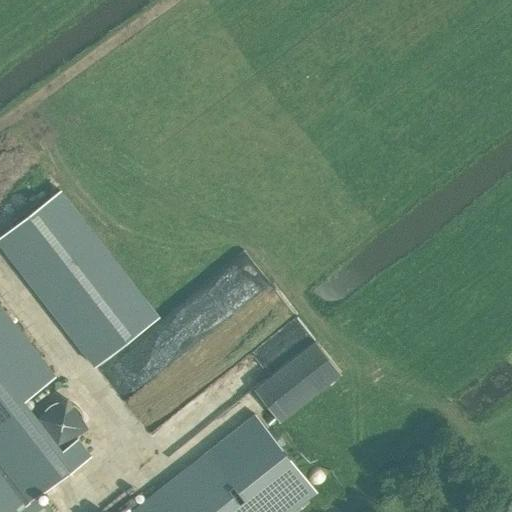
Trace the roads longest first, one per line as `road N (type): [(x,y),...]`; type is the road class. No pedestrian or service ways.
road 1 (track): [(77,511),(120,476),(120,436),(104,390),(0,276)]
road 2 (track): [(0,124),(171,0)]
